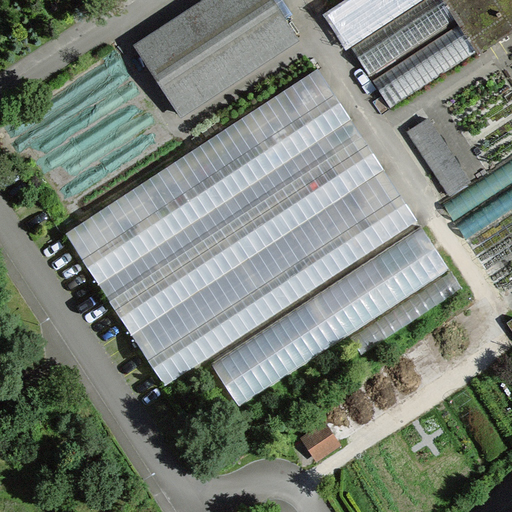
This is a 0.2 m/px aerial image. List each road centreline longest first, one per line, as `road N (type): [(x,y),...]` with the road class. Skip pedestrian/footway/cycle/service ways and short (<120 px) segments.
road 1 (unknown): [(375,144),(415,210),(492,303),(499,330),(470,371),(299,487)]
road 2 (unknown): [(282,0),(375,144)]
road 3 (unknown): [(375,144),(511,40)]
